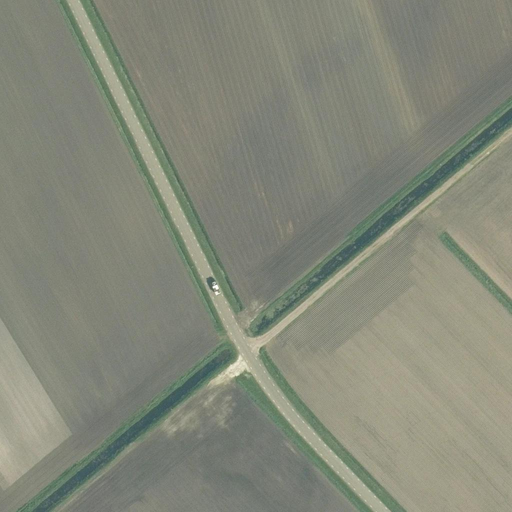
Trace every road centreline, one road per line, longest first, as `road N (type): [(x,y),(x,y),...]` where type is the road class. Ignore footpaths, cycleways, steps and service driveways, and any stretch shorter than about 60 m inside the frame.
road 1 (secondary): [(382,511),(257,369),(73,0)]
road 2 (track): [(247,351),(511,128)]
